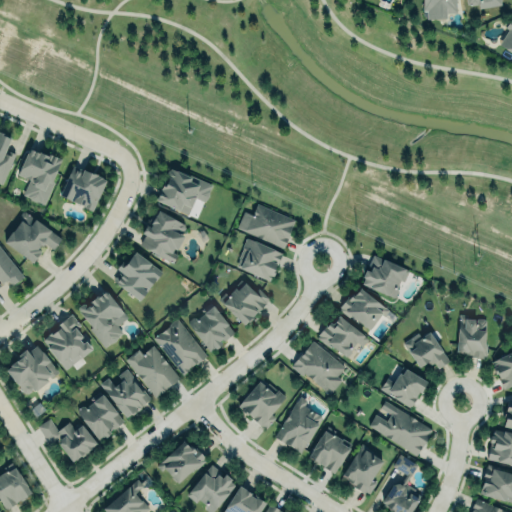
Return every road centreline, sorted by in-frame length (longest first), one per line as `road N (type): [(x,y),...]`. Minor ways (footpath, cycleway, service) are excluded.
road 1 (residential): [(50,511),(258,351),(309,294),(320,264)]
road 2 (residential): [(129,167),(99,238),(0,329)]
road 3 (residential): [(334,511),(228,443),(193,403)]
road 4 (residential): [(0,99),(112,149),(129,167)]
road 5 (residential): [(66,511),(0,408)]
